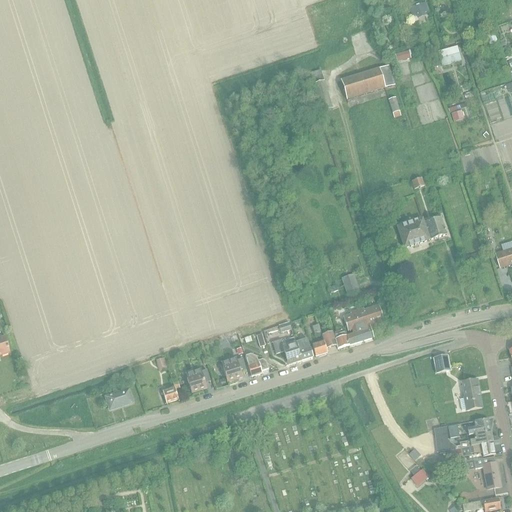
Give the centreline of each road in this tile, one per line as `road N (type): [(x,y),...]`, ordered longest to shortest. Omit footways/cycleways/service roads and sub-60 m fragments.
road 1 (tertiary): [(0,470),(378,349)]
road 2 (residential): [(242,413),(469,336)]
road 3 (track): [(335,383),(401,511)]
road 4 (residential): [(511,479),(488,342)]
road 5 (tertiary): [(378,349),(511,310)]
